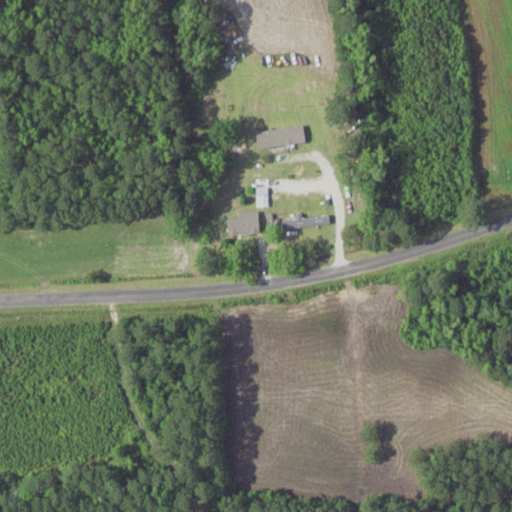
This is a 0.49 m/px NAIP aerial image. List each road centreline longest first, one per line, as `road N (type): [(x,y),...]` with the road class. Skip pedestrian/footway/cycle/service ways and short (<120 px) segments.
road 1 (residential): [(0,298),(149,292),(395,260),(511,220)]
road 2 (track): [(154,511),(165,379),(160,349)]
